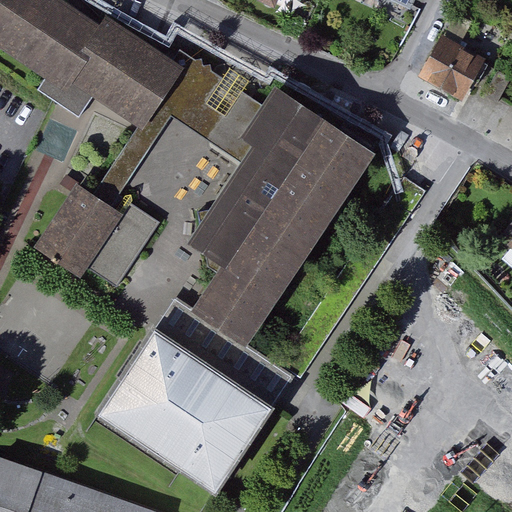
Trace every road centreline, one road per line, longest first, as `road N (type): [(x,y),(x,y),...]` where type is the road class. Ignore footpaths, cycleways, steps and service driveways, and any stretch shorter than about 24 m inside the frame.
road 1 (residential): [(389,95),(188,0)]
road 2 (residential): [(511,161),(389,95)]
